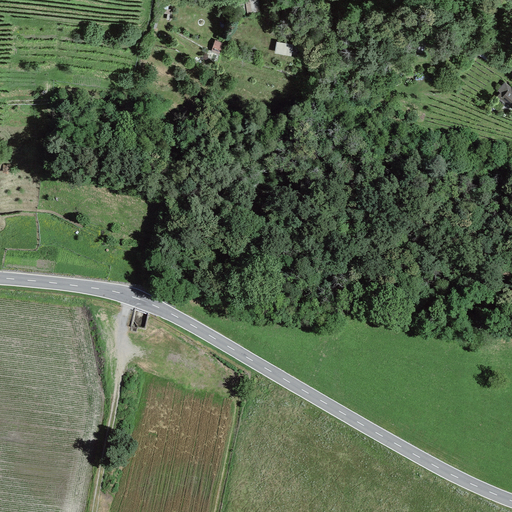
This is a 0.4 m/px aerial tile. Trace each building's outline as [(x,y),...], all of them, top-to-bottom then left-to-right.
[(167,0),(157,0),(157,7),(166,8),(167,0)] [(254,0),(240,0),(242,9),(247,8),(248,13),(257,11),(254,0)] [(224,45),(216,42),(213,51),(221,54),(224,45)] [(296,46),(279,43),(277,55),(294,58),(296,46)] [(511,89),(510,88),(501,97),(504,100),(505,99),(511,104),(511,89)] [(51,92),(40,92),(39,101),(51,101),(51,92)]
